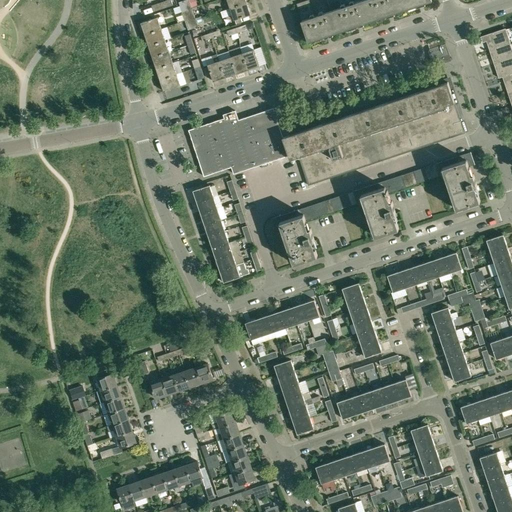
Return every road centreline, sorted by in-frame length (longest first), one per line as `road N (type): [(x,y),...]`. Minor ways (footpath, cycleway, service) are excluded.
road 1 (residential): [(275,292),(252,213),(490,135)]
road 2 (residential): [(275,292),(511,212)]
road 3 (residential): [(209,313),(167,221),(139,123)]
road 4 (residential): [(139,123),(297,71)]
road 5 (residential): [(297,71),(453,20)]
road 6 (residential): [(432,407),(276,457)]
road 7 (residential): [(0,148),(139,123)]
road 8 (residential): [(139,123),(123,0)]
road 9 (residential): [(490,135),(453,20)]
